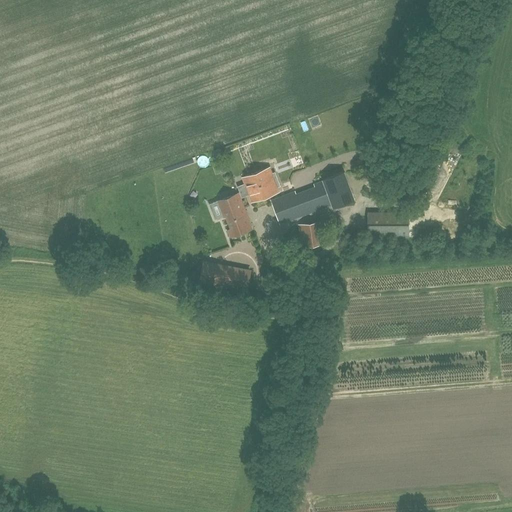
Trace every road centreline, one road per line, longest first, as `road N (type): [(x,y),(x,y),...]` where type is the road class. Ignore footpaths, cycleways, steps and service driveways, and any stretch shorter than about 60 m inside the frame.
road 1 (track): [(323,253),(357,203),(454,0)]
road 2 (track): [(83,264),(252,297),(301,296)]
road 3 (track): [(284,511),(279,455),(309,326)]
road 4 (track): [(323,253),(511,244)]
